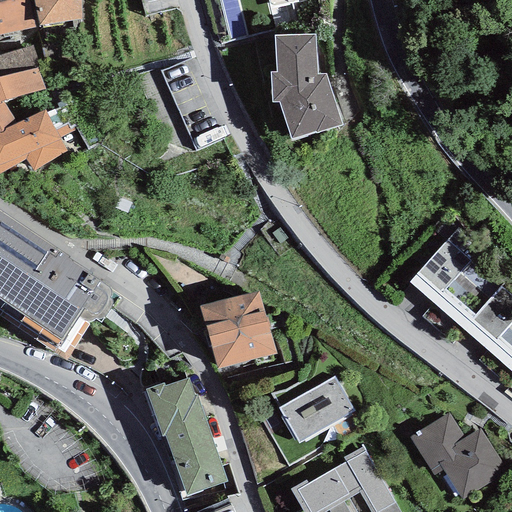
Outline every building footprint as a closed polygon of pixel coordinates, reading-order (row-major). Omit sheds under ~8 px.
[(0,0),(0,34),(39,25),(32,0),(0,0)] [(78,0),(32,0),(39,25),(79,18),(78,0)] [(267,0),(270,9),(298,2),(297,0),(267,0)] [(315,35),(274,37),(277,73),(270,73),(272,103),(278,102),(291,140),(342,125),(325,74),(317,75),(315,35)] [(0,55),(0,81),(6,101),(44,90),(31,46),(0,55)] [(0,103),(0,131),(16,124),(3,103),(0,103)] [(16,124),(0,131),(0,171),(26,160),(34,172),(68,151),(45,111),(16,124)] [(68,256),(0,212),(0,299),(61,341),(78,317),(80,320),(86,322),(91,321),(94,319),(96,319),(100,319),(104,318),(107,315),(110,311),(111,305),(111,301),(109,299),(111,297),(110,292),(110,289),(88,275),(90,273),(66,259),(68,256)] [(456,230),(409,282),(463,329),(502,285),(464,253),(471,243),(456,230)] [(229,258),(221,254),(218,259),(226,263),(229,258)] [(511,293),(502,285),(463,329),(511,371),(511,293)] [(259,291),(200,306),(217,369),(275,354),(259,291)] [(333,377),(279,408),(298,444),(353,414),(333,377)] [(164,435),(206,421),(196,395),(195,396),(189,378),(165,387),(163,382),(144,389),(161,437),(164,435)] [(448,413),(409,437),(433,476),(443,470),(462,501),(493,482),(490,478),(505,469),(480,429),(464,439),(448,413)] [(206,421),(164,435),(185,495),(227,481),(206,421)] [(306,480),(289,489),(302,511),(401,511),(362,447),(344,458),(346,461),(308,483),(306,480)]
